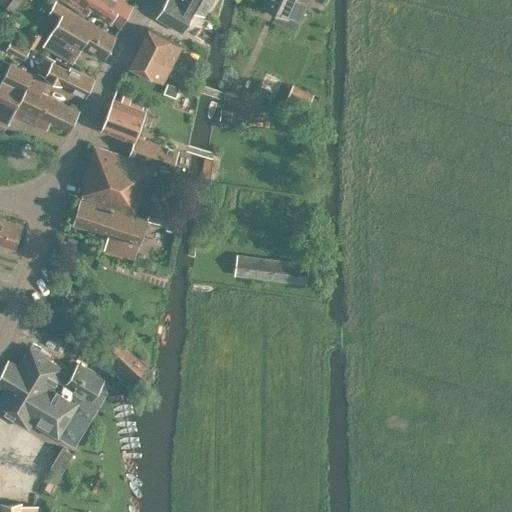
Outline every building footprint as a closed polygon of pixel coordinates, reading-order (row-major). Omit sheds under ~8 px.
[(69,0),(83,8),(85,4),(120,24),(132,5),(124,0),(69,0)] [(162,0),(155,13),(182,28),(194,7),(203,12),(210,0),(162,0)] [(263,0),(262,5),(288,16),(294,0),(263,0)] [(41,48),(71,63),(80,45),(104,57),(115,35),(51,3),(44,15),(55,21),(41,48)] [(19,25),(14,35),(34,45),(39,35),(19,25)] [(129,64),(162,81),(181,44),(148,27),(129,64)] [(6,46),(24,56),(29,46),(11,37),(6,46)] [(37,72),(85,95),(94,78),(69,66),(68,68),(52,60),(45,56),(37,72)] [(0,119),(8,123),(13,111),(46,128),(49,120),(69,129),(78,109),(41,91),(46,80),(9,63),(0,81),(0,119)] [(162,90),(174,95),(177,86),(166,81),(162,90)] [(284,98),(305,108),(312,92),(292,83),(284,98)] [(100,128),(137,142),(133,155),(171,168),(178,149),(139,136),(135,135),(144,109),(112,97),(100,128)] [(218,117),(229,118),(230,108),(219,107),(218,117)] [(81,193),(133,211),(138,198),(141,199),(153,164),(94,144),(82,179),(85,181),(81,193)] [(108,232),(103,248),(134,257),(138,242),(139,242),(147,218),(143,216),(80,197),(72,221),(108,232)] [(169,227),(175,229),(176,223),(148,215),(147,218),(169,224),(169,227)] [(0,242),(14,247),(21,224),(0,217),(0,242)] [(234,274),(306,283),(308,263),(236,254),(234,274)] [(146,366),(117,338),(105,351),(134,378),(146,366)] [(63,369),(64,367),(30,346),(18,365),(9,359),(0,373),(0,384),(4,388),(0,394),(0,409),(19,421),(28,426),(33,419),(57,433),(76,400),(83,404),(88,396),(90,398),(103,376),(76,359),(69,372),(63,369)] [(70,447),(61,441),(50,460),(59,466),(70,447)] [(36,511),(37,511),(36,511),(35,503),(21,503),(21,501),(1,501),(1,504),(0,503),(0,511),(36,511)]
